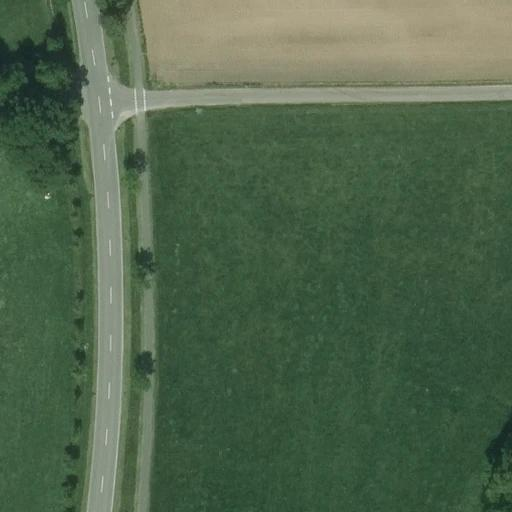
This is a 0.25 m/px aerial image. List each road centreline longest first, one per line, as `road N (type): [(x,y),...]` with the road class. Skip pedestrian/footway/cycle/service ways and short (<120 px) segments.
road 1 (tertiary): [(97,511),(108,408),(108,211),(98,99)]
road 2 (unclassified): [(511,96),(98,99)]
